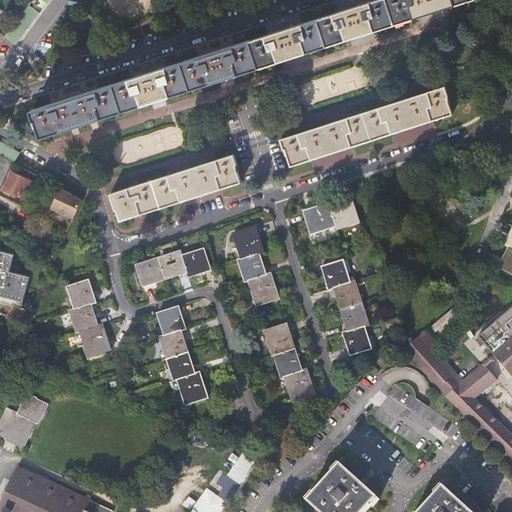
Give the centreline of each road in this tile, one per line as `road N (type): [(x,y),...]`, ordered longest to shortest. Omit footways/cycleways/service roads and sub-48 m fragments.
road 1 (residential): [(273,198),(331,374),(315,403),(255,413),(214,297),(199,292),(130,311),(118,293),(112,246)]
road 2 (residential): [(0,102),(319,0)]
road 3 (residential): [(495,131),(273,198)]
road 4 (residential): [(112,246),(90,184),(0,129)]
road 5 (residential): [(273,198),(112,246)]
